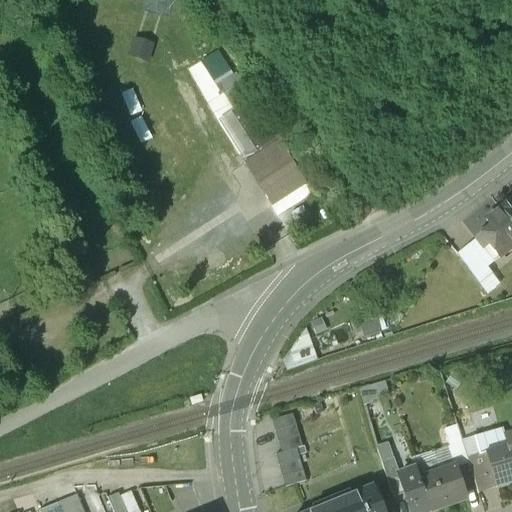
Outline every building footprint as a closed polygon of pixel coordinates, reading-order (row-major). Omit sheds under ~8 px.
[(278,142),(251,100),(233,111),(260,154),(278,142)] [(260,154),(244,164),(271,207),(305,185),(278,142),(260,154)] [(511,200),(498,210),(511,226),(511,200)] [(206,249),(219,273),(268,248),(261,234),(271,229),(259,206),(246,213),(252,225),(206,249)] [(511,226),(498,210),(485,220),(486,221),(478,227),(483,234),(475,240),(492,262),(499,257),(511,247),(511,226)] [(491,274),(468,245),(457,254),(479,283),(491,274)] [(366,336),(382,333),(380,317),(363,320),(366,336)] [(297,352),(285,357),(291,370),(322,358),(311,331),(292,338),(297,352)] [(294,413),(271,419),(289,485),(312,479),(294,413)] [(456,428),(443,432),(455,468),(456,469),(468,464),(466,460),(456,428)] [(511,435),(505,438),(502,429),(473,438),(478,456),(485,454),(495,486),(511,480),(511,435)] [(478,456),(466,460),(468,464),(477,494),(495,489),(495,486),(485,454),(478,456)] [(392,460),(381,464),(392,498),(403,494),(397,476),(398,476),(392,460)] [(455,468),(432,476),(428,465),(414,470),(428,511),(431,511),(467,499),(456,469),(455,468)] [(428,511),(414,470),(398,476),(397,476),(403,494),(404,494),(409,511),(428,511)] [(349,493),(312,509),(313,511),(312,511),(382,511),(372,487),(350,497),(349,493)] [(90,511),(85,494),(44,505),(46,511),(90,511)] [(118,494),(107,499),(111,511),(124,511),(119,498),(118,494)] [(137,511),(130,494),(119,498),(124,511),(137,511)]
